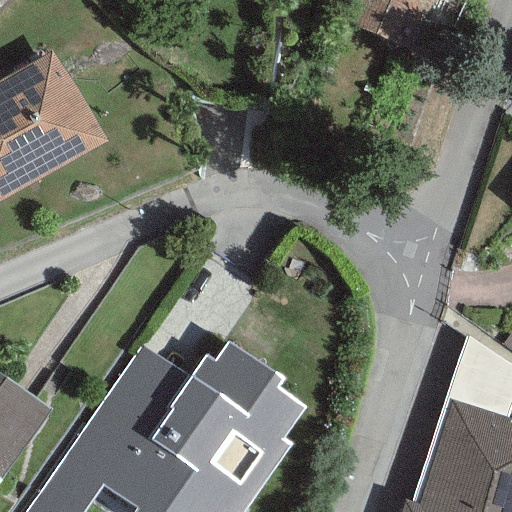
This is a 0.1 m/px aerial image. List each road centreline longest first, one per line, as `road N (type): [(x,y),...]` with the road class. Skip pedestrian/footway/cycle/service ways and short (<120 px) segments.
road 1 (residential): [(421,255),(318,204),(252,191),(188,204),(0,283)]
road 2 (residential): [(421,255),(507,0)]
road 3 (residential): [(349,511),(421,255)]
